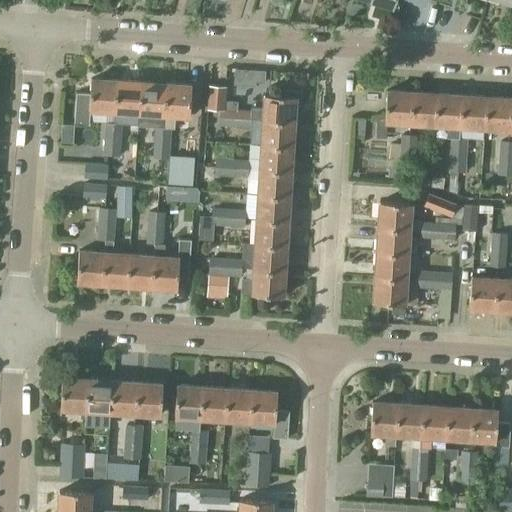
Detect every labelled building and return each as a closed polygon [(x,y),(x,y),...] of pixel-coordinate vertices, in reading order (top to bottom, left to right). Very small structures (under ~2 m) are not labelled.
[(253,85),(254,62),(229,61),(228,84),(253,85)] [(113,110),(116,79),(90,77),(89,92),(76,91),(74,123),(89,124),(89,108),(113,110)] [(138,112),(141,81),(116,79),(113,110),(138,112)] [(138,112),(137,123),(153,125),(162,125),(163,114),(163,113),(165,83),(141,81),(138,112)] [(163,114),(162,125),(169,126),(174,126),(175,114),(188,115),(191,85),(165,83),(163,113),(163,114)] [(208,84),(206,108),(213,109),(219,109),(235,110),(234,125),(251,126),(251,119),(251,118),(263,119),(263,120),(293,122),(294,111),(298,112),(300,92),(281,91),(281,96),(264,95),(263,107),(251,106),(251,109),(237,108),(238,100),(225,100),(226,85),(208,84)] [(409,123),(411,93),(385,91),(383,121),(409,123)] [(433,124),(435,94),(411,93),(409,123),(433,124)] [(446,137),(450,137),(459,138),(459,137),(459,126),(458,126),(460,96),(435,94),(433,124),(447,125),(446,137)] [(485,98),(460,96),(458,126),(459,126),(483,128),(485,98)] [(508,129),(510,99),(485,98),(483,128),(508,129)] [(218,124),(234,125),(235,110),(219,109),(218,124)] [(291,147),(293,122),(263,120),(261,145),(291,147)] [(120,139),(121,122),(105,122),(104,137),(120,139)] [(153,125),(152,141),(168,142),(169,126),(162,125),(153,125)] [(399,134),(398,151),(415,152),(416,134),(399,134)] [(119,155),(120,139),(104,137),(103,153),(119,155)] [(459,138),(450,137),(449,154),(466,155),(467,137),(459,137),(459,138)] [(511,140),(498,139),(497,157),(511,157),(511,140)] [(152,141),(151,158),(167,159),(168,142),(152,141)] [(261,145),(259,169),(290,171),(291,147),(261,145)] [(398,151),(397,169),(414,170),(415,152),(398,151)] [(448,171),(449,171),(457,171),(465,171),(466,155),(449,154),(448,171)] [(193,158),(169,156),(166,185),(191,187),(193,158)] [(214,174),(230,175),(231,158),(215,157),(214,174)] [(247,178),(259,179),(259,169),(260,158),(248,157),(248,159),(231,158),(230,175),(247,176),(247,178)] [(511,157),(497,157),(496,174),(511,174),(511,157)] [(84,177),(107,179),(108,163),(84,161),(84,177)] [(259,169),(258,194),(288,196),(290,171),(259,169)] [(456,193),(457,171),(449,171),(448,189),(456,193)] [(143,179),(115,179),(114,199),(142,199),(143,179)] [(84,181),(82,197),(106,198),(107,182),(84,181)] [(421,220),(420,236),(438,238),(439,221),(455,222),(456,222),(457,219),(463,206),(456,203),(428,192),(423,205),(450,215),(449,218),(434,217),(433,221),(421,220)] [(258,194),(256,219),(287,221),(288,196),(258,194)] [(378,201),(377,226),(407,228),(409,203),(378,201)] [(463,203),(462,222),(463,227),(478,228),(480,207),(478,206),(478,204),(463,203)] [(199,223),(227,225),(229,207),(212,206),(211,214),(199,213),(199,223)] [(96,207),(95,223),(113,224),(114,208),(96,207)] [(245,217),(245,208),(229,207),(227,225),(245,226),(245,217)] [(147,209),(146,227),(161,228),(162,210),(147,209)] [(256,219),(255,243),(285,245),(287,221),(256,219)] [(439,221),(438,238),(455,239),(455,233),(455,222),(439,221)] [(95,223),(94,240),(113,241),(113,224),(95,223)] [(406,253),(407,228),(377,226),(375,251),(406,253)] [(146,227),(145,244),(160,245),(161,228),(146,227)] [(489,249),(505,250),(506,232),(490,231),(489,249)] [(153,255),(151,286),(176,288),(177,277),(188,278),(191,239),(178,238),(177,257),(153,255)] [(283,270),(285,245),(255,243),(253,268),(283,270)] [(505,250),(489,249),(489,266),(504,267),(505,250)] [(102,283),(104,251),(79,250),(77,281),(102,283)] [(127,284),(129,253),(104,251),(102,283),(127,284)] [(375,251),(374,276),(404,278),(406,253),(375,251)] [(151,286),(153,255),(129,253),(127,284),(151,286)] [(206,274),(222,275),(223,257),(207,256),(206,274)] [(223,257),(222,275),(239,276),(240,258),(223,257)] [(241,277),(240,292),(282,295),(283,270),(253,268),(252,278),(241,277)] [(418,269),(417,286),(434,287),(435,270),(418,269)] [(435,270),(434,287),(451,289),(452,271),(435,270)] [(403,303),(404,278),(374,276),(372,301),(403,303)] [(493,309),(495,278),(470,276),(468,307),(493,309)] [(511,310),(511,278),(495,278),(493,309),(511,310)] [(84,409),(86,377),(61,376),(59,408),(84,409)] [(84,409),(83,425),(108,427),(109,411),(111,379),(86,377),(84,409)] [(133,412),(135,380),(111,379),(109,411),(133,412)] [(135,380),(133,412),(159,414),(161,382),(135,380)] [(176,383),(173,414),(176,414),(175,428),(189,429),(198,429),(198,416),(201,385),(176,383)] [(223,418),(225,387),(201,385),(198,416),(223,418)] [(248,420),(250,389),(225,387),(223,418),(248,420)] [(250,389),(248,420),(273,421),(273,436),(287,437),(289,409),(274,408),(275,391),(250,389)] [(396,433),(398,403),(373,401),(371,432),(396,433)] [(396,433),(420,435),(422,405),(398,403),(396,433)] [(445,437),(447,406),(422,405),(420,435),(420,447),(428,448),(430,448),(431,436),(445,437)] [(469,438),(471,408),(447,406),(445,437),(469,438)] [(471,408),(469,438),(493,440),(491,466),(506,467),(509,421),(496,421),(496,410),(471,408)] [(124,424),(122,441),(140,442),(142,426),(124,424)] [(189,429),(188,445),(205,446),(206,430),(189,429)] [(122,441),(121,457),(139,458),(140,442),(122,441)] [(71,459),(72,442),(60,442),(59,459),(71,459)] [(84,443),(72,442),(71,459),(83,460),(84,443)] [(188,445),(187,462),(204,463),(205,446),(188,445)] [(411,446),(410,462),(427,464),(428,448),(420,447),(411,446)] [(461,449),(460,465),(476,467),(477,450),(461,449)] [(258,468),(259,451),(247,450),(246,467),(258,468)] [(268,452),(259,451),(258,468),(270,469),(271,452),(268,452)] [(59,459),(59,476),(83,476),(83,460),(71,459),(59,459)] [(410,462),(409,478),(426,480),(427,464),(410,462)] [(460,465),(460,482),(475,483),(476,467),(460,465)] [(246,467),(245,484),(268,485),(270,469),(258,468),(246,467)] [(392,496),(393,482),(367,480),(366,495),(383,496),(383,495),(392,496)] [(169,497),(186,497),(187,482),(169,481),(169,497)] [(145,501),(146,486),(122,485),(121,499),(145,501)] [(511,487),(499,486),(497,510),(511,511),(511,487)] [(199,487),(198,502),(229,503),(229,489),(199,487)] [(129,511),(130,511),(101,510),(100,511),(88,511),(89,492),(58,491),(57,511),(129,511)] [(238,498),(237,511),(269,511),(270,500),(238,498)]
